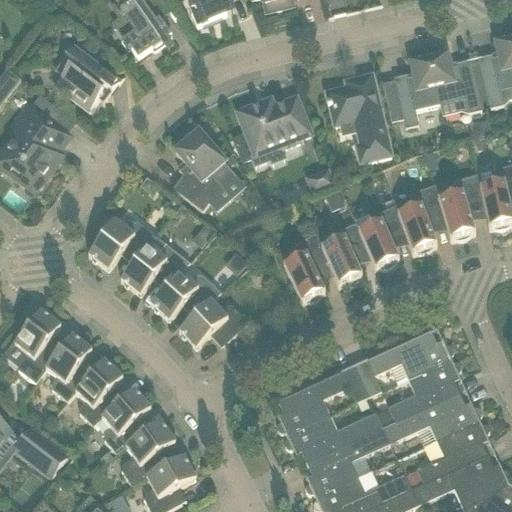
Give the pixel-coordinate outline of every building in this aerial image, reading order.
[(156,27),(137,0),(120,0),(115,4),(123,15),(120,17),(123,20),(126,18),(138,36),(124,46),(127,49),(138,66),(172,42),(160,25),(156,27)] [(191,0),(195,10),(189,12),(197,32),(202,30),(203,32),(223,24),(222,22),(227,20),(218,0),(191,0)] [(298,0),(250,0),(251,3),(263,0),(267,16),(292,10),(290,3),(299,1),(298,0)] [(511,92),(511,43),(496,47),(499,61),(492,63),(492,59),(478,62),(490,114),(504,110),(500,95),(511,92)] [(119,86),(103,74),(74,51),(66,62),(74,68),(56,91),(90,116),(103,99),(100,98),(105,92),(112,97),(125,80),(124,79),(119,86)] [(482,116),(474,84),(470,64),(456,68),(457,71),(451,72),(447,58),(429,63),(440,110),(465,104),(468,119),(482,116)] [(440,110),(429,63),(411,67),(414,81),(408,83),(407,80),(393,83),(404,125),(405,134),(419,131),(416,115),(440,110)] [(0,111),(21,84),(7,73),(6,74),(8,75),(2,83),(0,85),(0,111)] [(391,161),(377,100),(372,80),(345,87),(347,93),(327,97),(329,108),(327,108),(328,112),(330,111),(335,131),(355,126),(361,151),(357,152),(361,168),(391,161)] [(247,139),(233,145),(241,166),(255,161),(282,150),(283,153),(300,147),(299,144),(311,139),(304,122),(297,103),(274,112),(271,104),(238,117),(245,136),(247,139)] [(16,141),(2,158),(0,161),(0,171),(35,198),(63,162),(58,158),(70,142),(28,110),(8,135),(16,141)] [(488,125),(474,129),(478,142),(491,139),(488,125)] [(237,183),(225,168),(199,137),(196,140),(193,137),(194,137),(193,136),(178,149),(179,150),(180,149),(182,152),(176,157),(187,170),(181,175),(180,174),(179,175),(183,180),(173,194),(203,217),(214,202),(237,183)] [(511,170),(495,174),(478,178),(479,184),(481,192),(480,193),(485,214),(490,234),(494,233),(497,234),(501,234),(504,233),(507,231),(510,229),(511,229),(511,215),(510,208),(511,207),(511,170)] [(305,183),(313,201),(337,191),(329,173),(305,183)] [(156,189),(147,182),(140,191),(149,198),(156,189)] [(470,218),(485,214),(480,193),(481,192),(479,184),(452,192),(453,201),(439,205),(445,225),(451,246),(455,244),(459,245),(462,244),(465,243),(468,242),(471,239),(476,238),(470,218)] [(439,205),(435,190),(410,199),(412,214),(399,219),(398,219),(406,240),(405,240),(413,259),(417,258),(420,258),(424,257),(427,256),(430,254),(433,252),(437,250),(430,231),(445,225),(439,205)] [(391,246),(405,240),(406,240),(398,219),(399,219),(396,211),(371,222),(372,231),(360,236),(359,236),(368,256),(367,257),(376,276),(380,274),(383,274),(387,273),(390,271),(393,269),(395,267),(399,265),(391,246)] [(149,251),(156,241),(137,227),(131,227),(126,234),(115,226),(89,260),(109,276),(124,257),(136,266),(148,251),(149,251)] [(354,262),(367,257),(368,256),(359,236),(360,236),(356,228),(334,238),(335,247),(323,252),(322,253),(331,272),(330,272),(339,292),(343,290),(346,290),(350,289),(353,288),(356,286),(358,283),(363,281),(354,262)] [(317,279),(330,272),(331,272),(322,253),(323,252),(316,238),(295,249),(297,264),(284,270),(302,309),(306,307),(310,307),(313,306),(316,304),(319,302),(321,299),(325,298),(317,279)] [(181,278),(190,268),(156,241),(149,251),(148,251),(136,266),(121,285),(141,300),(156,281),(168,291),(181,277),(181,278)] [(196,280),(190,286),(181,278),(181,277),(168,291),(151,309),(170,326),(186,308),(197,319),(198,319),(211,306),(212,307),(222,298),(202,280),(196,280)] [(249,328),(235,313),(233,310),(226,310),(220,316),(212,307),(211,306),(198,319),(197,319),(179,335),(196,354),(214,338),(225,350),(249,328)] [(18,375),(34,387),(36,389),(47,375),(46,374),(58,359),(46,350),(61,331),(41,316),(15,350),(26,358),(18,369),(18,375)] [(408,384),(452,365),(450,362),(452,360),(453,358),(454,356),(453,354),(452,352),(450,351),(447,350),(445,351),(439,354),(431,336),(390,355),(387,353),(386,357),(355,371),(369,402),(382,397),(375,381),(401,369),(408,384)] [(72,340),(58,359),(46,374),(47,375),(57,382),(51,389),(52,395),(68,407),(76,398),(89,383),(78,374),(92,355),(72,340)] [(452,381),(458,378),(460,377),(461,375),(461,373),(461,370),(459,368),(457,367),(455,367),(453,367),(452,365),(408,384),(415,400),(388,412),(389,414),(395,427),(395,428),(460,398),(452,381)] [(105,366),(89,383),(76,398),(85,406),(80,413),(80,419),(94,432),(103,424),(102,423),(118,410),(117,410),(107,400),(123,383),(105,366)] [(357,408),(369,402),(355,371),(323,385),(320,384),(319,387),(278,406),(286,424),(280,427),(278,428),(277,430),(277,432),(277,435),(279,436),(281,438),(283,438),(285,437),(287,440),(330,420),(323,405),(350,393),(357,408)] [(135,394),(117,410),(118,410),(102,423),(103,424),(111,433),(105,439),(104,445),(117,459),(127,452),(126,452),(143,440),(142,440),(133,429),(151,413),(135,394)] [(468,416),(460,398),(395,428),(395,427),(383,433),(391,449),(430,431),(437,446),(480,426),(479,423),(480,423),(481,422),(481,421),(482,420),(482,419),(482,418),(482,417),(481,416),(481,415),(481,414),(480,414),(480,413),(479,413),(478,413),(478,412),(477,412),(476,412),(475,412),(474,413),(468,416)] [(389,414),(377,420),(383,433),(395,427),(389,414)] [(383,433),(377,420),(376,418),(337,436),(330,420),(287,440),(288,443),(286,445),(285,447),(285,449),(285,451),(286,453),(288,454),(291,454),(293,454),(299,451),(307,469),(383,433)] [(480,443),(486,440),(488,439),(489,437),(490,434),(489,432),(488,430),(486,429),(484,429),(481,429),(480,426),(437,446),(424,452),(431,467),(417,474),(417,475),(423,489),(424,490),(488,460),(480,443)] [(0,451),(11,437),(0,427),(0,451)] [(161,427),(142,440),(143,440),(126,452),(127,452),(134,462),(123,470),(122,476),(132,491),(147,483),(164,473),(164,472),(156,461),(176,447),(161,427)] [(70,461),(31,432),(13,456),(52,485),(70,461)] [(371,476),(364,461),(391,449),(383,433),(307,469),(315,486),(309,489),(308,489),(307,490),(306,491),(306,492),(306,493),(305,493),(305,494),(305,495),(306,495),(306,496),(306,497),(307,498),(308,499),(309,499),(310,500),(311,500),(312,500),(313,500),(314,499),(315,502),(371,476)] [(108,456),(100,463),(104,467),(112,461),(108,456)] [(504,474),(502,475),(496,477),(488,460),(424,490),(423,489),(413,494),(420,510),(454,494),(462,511),(477,511),(508,488),(507,485),(509,484),(510,482),(511,480),(510,477),(509,476),(507,474),(504,474)] [(184,461),(164,472),(164,473),(147,483),(153,495),(146,498),(144,504),(148,511),(175,511),(183,508),(175,495),(196,484),(184,461)] [(417,475),(405,481),(411,495),(413,494),(423,489),(417,475)] [(375,511),(412,495),(411,495),(405,481),(405,480),(379,491),(372,476),(371,476),(315,502),(316,505),(315,506),(313,508),(313,511),(375,511)] [(511,511),(511,488),(511,490),(508,488),(477,511),(511,511)] [(416,511),(420,510),(413,494),(411,495),(412,495),(375,511),(416,511)] [(102,511),(90,501),(79,511),(102,511)]
